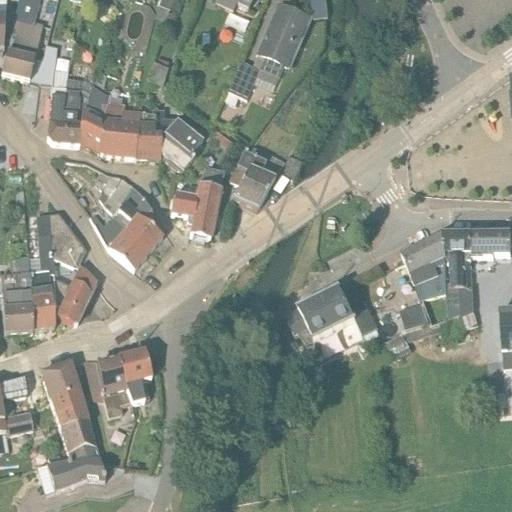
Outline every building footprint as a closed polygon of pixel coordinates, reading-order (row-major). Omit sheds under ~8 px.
[(19,0),(0,79),(0,80),(27,87),(36,89),(42,65),(33,63),(41,31),(32,28),(39,0),(19,0)] [(172,0),(160,0),(159,5),(170,8),(172,0)] [(214,0),(214,1),(233,9),(236,3),(247,7),(250,0),(214,0)] [(327,0),(312,0),(315,17),(330,14),(327,0)] [(257,53),(252,63),(240,57),(227,88),(246,96),(253,81),(272,90),(284,64),(287,65),(309,15),(278,2),(256,52),(257,53)] [(46,145),(50,150),(78,152),(79,120),(62,119),(65,83),(66,78),(52,76),(55,53),(46,51),(42,65),(36,89),(50,90),(46,145)] [(168,66),(154,61),(148,78),(162,83),(168,66)] [(79,120),(78,152),(99,154),(104,118),(86,116),(90,90),(77,88),(78,85),(65,83),(62,119),(79,120)] [(104,118),(107,90),(90,88),(90,90),(86,116),(104,118)] [(99,154),(136,157),(137,120),(140,120),(141,112),(141,111),(125,109),(126,93),(107,90),(104,118),(99,154)] [(164,108),(152,107),(154,112),(160,134),(160,153),(178,168),(184,168),(202,145),(199,143),(203,138),(177,117),(164,116),(164,108)] [(137,120),(136,157),(160,158),(160,153),(160,134),(154,112),(141,112),(140,120),(137,120)] [(219,124),(212,134),(228,146),(235,136),(219,124)] [(239,186),(232,198),(257,209),(285,160),(269,151),(264,158),(243,149),(228,180),(239,186)] [(302,158),(288,152),(285,160),(280,171),(294,177),(302,158)] [(190,233),(210,238),(224,169),(206,165),(197,183),(196,195),(192,223),(190,233)] [(106,181),(110,173),(100,169),(96,177),(106,181)] [(118,210),(130,220),(136,213),(151,224),(157,217),(141,194),(131,183),(121,177),(110,173),(106,181),(98,199),(111,211),(115,207),(118,210)] [(21,180),(26,212),(37,210),(32,178),(21,180)] [(175,191),(171,213),(187,216),(186,222),(192,223),(196,195),(175,191)] [(103,225),(94,217),(88,222),(108,247),(107,248),(134,269),(163,235),(151,224),(136,213),(130,220),(118,210),(112,216),(103,225)] [(84,256),(56,220),(47,221),(49,262),(73,272),(80,256),(84,257),(84,256)] [(27,222),(23,222),(26,264),(30,336),(52,334),(47,281),(51,280),(49,262),(47,221),(35,222),(37,249),(29,249),(27,222)] [(508,230),(469,231),(470,253),(491,253),(508,252),(508,230)] [(443,269),(442,231),(399,253),(419,298),(444,291),(443,280),(443,269)] [(470,253),(469,231),(442,231),(443,269),(447,269),(448,279),(443,280),(444,291),(443,303),(458,302),(458,311),(472,310),(470,284),(465,284),(464,262),(469,262),(468,253),(470,253)] [(0,291),(3,340),(31,339),(30,336),(26,264),(9,264),(9,279),(0,279),(0,291)] [(71,332),(75,330),(96,285),(76,274),(68,292),(52,285),(54,312),(59,312),(54,323),(71,332)] [(353,282),(339,289),(353,317),(361,332),(375,325),(353,282)] [(283,315),(293,334),(296,332),(304,342),(311,339),(353,317),(339,289),(337,286),(296,307),(297,308),(283,315)] [(397,308),(403,328),(425,319),(420,301),(397,308)] [(511,305),(498,307),(502,366),(511,365),(511,305)] [(476,322),(472,310),(458,311),(443,318),(444,319),(436,322),(439,329),(443,338),(458,332),(457,329),(476,322)] [(361,332),(353,317),(311,339),(319,356),(362,335),(361,332)] [(439,329),(436,322),(430,324),(428,321),(400,329),(379,341),(389,359),(410,348),(405,340),(439,329)] [(117,357),(117,358),(131,401),(149,398),(144,379),(151,377),(144,350),(117,357)] [(131,401),(117,358),(115,359),(112,358),(107,359),(105,362),(82,368),(91,399),(102,394),(104,401),(108,416),(122,412),(121,406),(132,403),(131,401)] [(49,405),(77,397),(68,370),(40,377),(49,405)] [(22,382),(0,387),(0,413),(2,424),(5,441),(31,436),(22,382)] [(102,394),(91,399),(92,404),(104,401),(102,394)] [(77,397),(49,405),(58,431),(59,434),(87,426),(77,397)] [(87,426),(59,434),(66,459),(95,449),(87,426)] [(69,469),(98,460),(95,449),(66,459),(67,464),(69,469)] [(69,469),(67,464),(58,467),(56,460),(47,463),(49,469),(33,473),(36,484),(39,484),(44,500),(105,481),(98,460),(69,469)]
